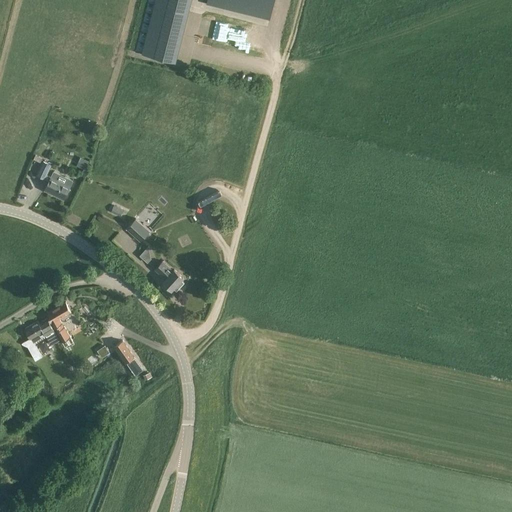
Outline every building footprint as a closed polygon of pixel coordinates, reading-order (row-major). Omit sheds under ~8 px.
[(154,5),(154,7),(182,14),(182,12),(187,14),(188,12),(183,11),(185,3),(186,3),(186,2),(177,0),(155,0),(154,4),(154,5)] [(188,12),(190,0),(177,0),(186,2),(186,3),(185,3),(183,11),(188,12)] [(207,0),(206,4),(270,20),(274,0),(207,0)] [(152,15),(151,19),(179,26),(180,22),(181,21),(180,21),(182,14),(154,7),(152,14),(151,15),(152,15)] [(149,25),(148,31),(176,38),(177,32),(178,32),(178,31),(179,26),(151,19),(149,24),(149,25)] [(201,37),(257,48),(261,27),(246,24),(245,26),(219,21),(218,23),(204,21),(201,37)] [(147,34),(145,43),(173,50),(175,41),(176,41),(175,41),(176,38),(148,31),(147,34)] [(142,54),(142,55),(175,62),(175,61),(170,60),(173,51),(173,50),(145,43),(144,43),(144,44),(142,54)] [(79,164),(86,167),(90,160),(82,157),(79,164)] [(43,162),(37,175),(49,181),(45,190),(64,199),(70,186),(73,180),(53,171),(50,177),(46,175),(50,165),(43,162)] [(123,209),(114,205),(111,212),(120,216),(123,209)] [(105,217),(103,222),(116,227),(119,222),(105,217)] [(140,241),(142,239),(149,231),(136,218),(126,228),(140,241)] [(175,269),(173,271),(162,261),(155,269),(165,279),(163,281),(172,290),(173,288),(176,290),(184,282),(181,279),(183,277),(175,269)] [(64,318),(68,316),(69,314),(68,312),(71,311),(66,302),(46,313),(63,341),(65,345),(73,340),(60,317),(61,317),(62,318),(64,318)] [(22,344),(28,346),(35,360),(42,355),(35,342),(55,331),(48,319),(39,324),(38,322),(25,329),(30,339),(22,344)] [(122,341),(114,346),(126,362),(134,357),(122,341)] [(102,357),(110,352),(105,345),(97,351),(102,357)]
